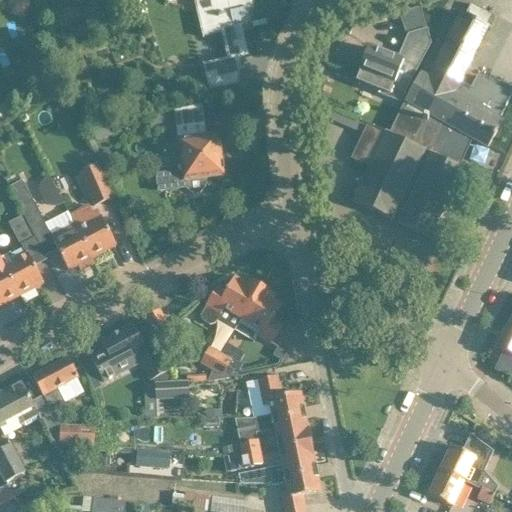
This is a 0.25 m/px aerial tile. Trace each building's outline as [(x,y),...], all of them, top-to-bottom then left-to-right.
[(220,32),(221,36),(242,31),(240,25),(246,24),(249,0),(165,0),(166,2),(173,0),(193,0),(202,37),(220,32)] [(471,5),(465,16),(487,27),(493,16),(471,5)] [(405,12),(399,14),(407,36),(408,35),(427,30),(420,7),(405,12)] [(362,135),(350,159),(369,168),(369,169),(366,174),(353,203),(430,239),(463,169),(460,168),(472,140),(488,148),(503,122),(499,120),(511,96),(477,77),(468,93),(457,87),(460,83),(488,27),(487,27),(465,16),(461,14),(461,15),(453,12),(452,13),(451,12),(451,14),(452,14),(421,76),(420,76),(419,78),(404,101),(401,110),(389,135),(385,133),(385,135),(367,126),(362,135)] [(362,72),(358,82),(379,91),(378,94),(400,103),(412,80),(418,68),(431,45),(427,30),(408,35),(399,55),(397,60),(368,48),(359,71),(362,72)] [(242,31),(221,36),(227,58),(202,64),(208,91),(238,84),(235,72),(238,72),(239,58),(248,56),(242,31)] [(0,123),(11,117),(4,105),(0,107),(0,123)] [(174,112),(177,127),(203,124),(201,107),(174,112)] [(156,176),(158,192),(186,188),(186,193),(202,191),(201,179),(223,176),(218,137),(178,142),(182,172),(156,176)] [(112,199),(98,165),(97,166),(78,174),(92,207),(112,199)] [(18,208),(25,222),(26,222),(45,257),(57,251),(68,272),(78,267),(80,272),(94,265),(91,260),(92,259),(69,214),(67,212),(45,224),(32,200),(18,208)] [(116,247),(100,217),(97,210),(91,212),(87,204),(69,214),(92,259),(116,247)] [(10,252),(0,257),(0,259),(20,297),(43,285),(34,267),(47,261),(45,257),(26,222),(25,222),(12,229),(24,254),(14,260),(10,252)] [(0,307),(20,297),(0,259),(0,307)] [(223,310),(241,320),(260,288),(245,279),(243,283),(235,279),(227,291),(226,290),(226,291),(218,287),(200,317),(201,321),(209,326),(215,324),(223,310)] [(260,288),(241,320),(234,331),(247,339),(254,328),(260,332),(256,337),(270,346),(283,325),(274,320),(275,319),(274,318),(281,306),(273,301),(275,297),(260,288)] [(145,319),(156,340),(170,332),(159,311),(145,319)] [(511,324),(510,323),(498,349),(507,353),(499,370),(503,372),(502,373),(511,379),(511,324)] [(168,372),(157,353),(149,357),(133,325),(100,342),(106,353),(92,360),(103,383),(135,366),(134,364),(138,361),(149,382),(168,372)] [(200,365),(212,372),(222,354),(208,348),(200,365)] [(222,354),(212,372),(222,377),(231,359),(222,354)] [(84,393),(76,379),(78,378),(68,359),(33,378),(43,397),(52,415),(66,407),(65,404),(84,393)] [(252,420),(253,425),(304,414),(300,394),(281,398),(277,378),(257,382),(263,407),(269,406),(271,416),(252,420)] [(143,385),(145,418),(162,418),(161,400),(188,398),(187,380),(154,382),(154,385),(143,385)] [(40,419),(32,402),(31,403),(31,401),(22,384),(0,395),(0,425),(16,417),(22,429),(40,419)] [(93,447),(93,427),(60,426),(52,415),(43,397),(37,400),(32,402),(40,419),(54,445),(60,445),(93,447)] [(274,430),(278,450),(310,443),(304,414),(253,425),(255,434),(274,430)] [(475,488),(491,452),(470,437),(462,452),(452,447),(440,472),(465,484),(475,488)] [(226,447),(228,457),(242,458),(259,454),(256,441),(226,447)] [(271,478),(271,482),(317,473),(310,443),(278,450),(283,475),(271,478)] [(0,450),(0,473),(6,484),(25,474),(10,445),(0,450)] [(136,452),(135,467),(168,470),(170,455),(136,452)] [(242,458),(228,457),(229,460),(224,461),(227,472),(261,465),(259,454),(242,458)] [(465,484),(440,472),(428,496),(453,508),(465,484)] [(317,473),(271,482),(272,487),(285,484),(287,494),(281,495),(284,511),(304,511),(301,497),(321,493),(317,473)] [(0,491),(0,511),(15,511),(20,510),(8,488),(0,491)] [(477,500),(489,505),(492,498),(480,493),(477,500)] [(212,497),(209,511),(245,511),(246,509),(247,502),(212,497)] [(124,511),(125,503),(85,499),(84,511),(124,511)]
